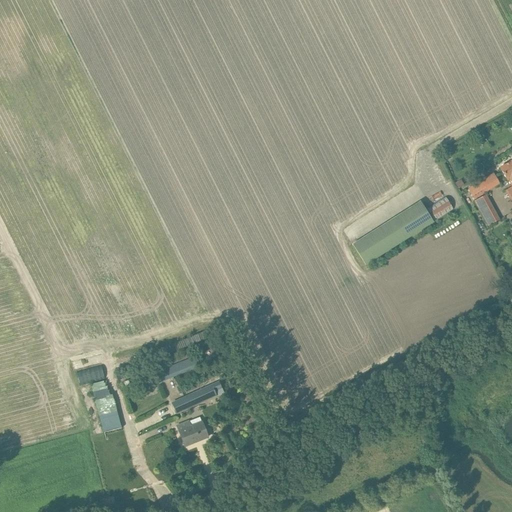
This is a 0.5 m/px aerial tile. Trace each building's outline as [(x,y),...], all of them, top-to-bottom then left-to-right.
[(511,160),(499,168),(507,181),(508,180),(511,185),(511,186),(504,192),(511,203),(511,204),(511,160)] [(493,172),(468,188),(474,198),(500,182),(493,172)] [(499,219),(486,194),(475,200),(489,225),(499,219)] [(453,209),(445,197),(427,208),(434,220),(453,209)] [(433,223),(420,201),(352,244),(366,265),(433,223)] [(198,355),(155,372),(159,383),(201,366),(202,366),(198,355)] [(127,377),(125,371),(115,374),(117,380),(127,377)] [(150,376),(148,371),(129,378),(135,391),(157,382),(154,374),(150,376)] [(102,432),(120,429),(112,380),(94,383),(102,432)] [(223,392),(219,381),(171,403),(176,414),(216,396),(216,395),(223,392)] [(190,427),(188,422),(177,426),(185,446),(208,437),(201,422),(190,427)]
